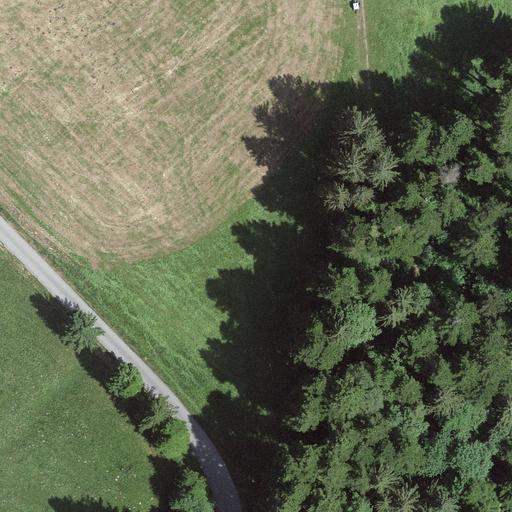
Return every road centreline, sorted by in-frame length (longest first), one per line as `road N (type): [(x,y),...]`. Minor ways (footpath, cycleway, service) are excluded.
road 1 (unclassified): [(229,511),(215,469),(171,404),(0,227)]
road 2 (track): [(361,0),(362,133)]
